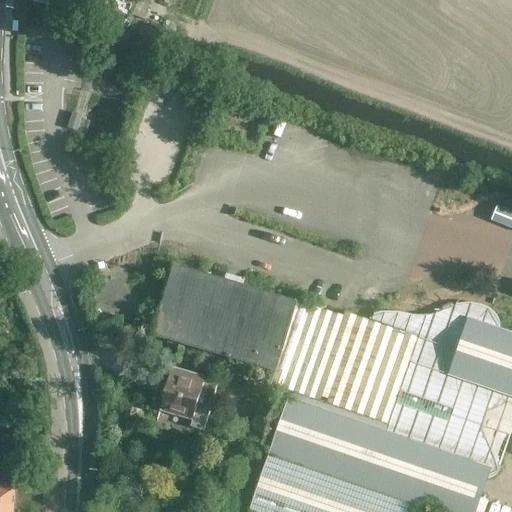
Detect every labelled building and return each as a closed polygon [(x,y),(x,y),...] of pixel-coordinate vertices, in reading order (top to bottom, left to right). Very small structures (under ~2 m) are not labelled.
[(48,0),(77,10),(78,7),(95,12),(95,10),(109,14),(113,0),(48,0)] [(72,113),(67,129),(76,132),(81,116),(72,113)] [(470,511),(486,467),(498,471),(511,429),(511,333),(499,329),(499,325),(498,322),(497,318),(495,314),(492,311),(487,308),(479,305),(474,304),(469,304),(463,304),(457,305),(452,306),(435,314),(431,315),(426,316),(421,316),(414,316),(410,315),(401,313),(390,313),(384,313),(378,313),(373,315),(371,322),(344,313),(343,317),(172,266),(150,336),(275,375),(293,380),(267,457),(248,511),(419,511),(420,509),(429,511),(470,511)] [(191,428),(204,432),(218,384),(206,380),(206,379),(172,369),(159,413),(193,422),(191,428)] [(0,511),(9,511),(11,492),(0,490),(0,511)]
